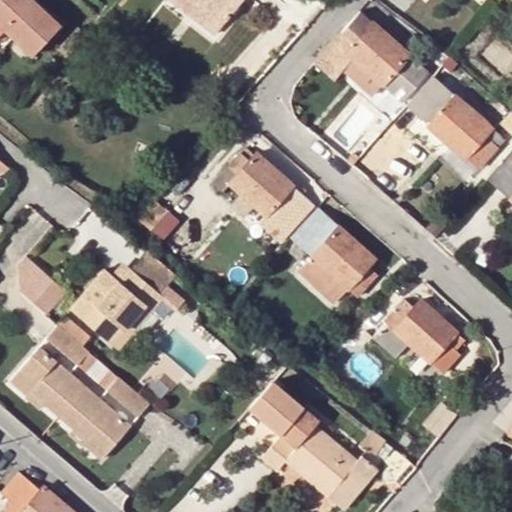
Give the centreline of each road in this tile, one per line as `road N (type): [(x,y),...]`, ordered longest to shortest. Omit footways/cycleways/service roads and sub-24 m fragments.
road 1 (residential): [(348,0),(275,84),(271,112),(511,327)]
road 2 (residential): [(399,511),(511,378)]
road 3 (residential): [(0,415),(110,511)]
